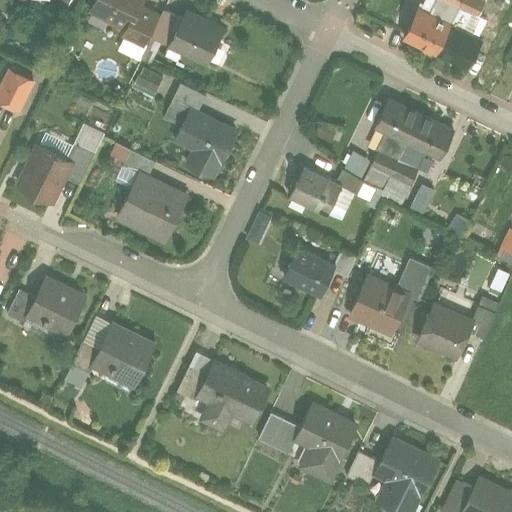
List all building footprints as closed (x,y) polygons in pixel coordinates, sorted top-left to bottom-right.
[(48,0),(32,0),(32,2),(45,8),(48,0)] [(146,0),(95,0),(89,14),(124,32),(121,36),(145,49),(158,24),(139,14),(146,0)] [(460,7),(445,0),(439,0),(433,14),(453,23),(460,7)] [(445,0),(460,7),(473,13),(479,16),(486,0),(445,0)] [(473,13),(460,7),(453,23),(466,29),(473,13)] [(228,28),(189,8),(168,48),(207,68),(228,28)] [(433,14),(419,8),(405,38),(471,69),(485,38),(466,29),(453,23),(433,14)] [(38,79),(10,65),(0,85),(0,101),(22,112),(38,79)] [(142,75),(160,84),(164,77),(145,68),(142,75)] [(142,75),(140,75),(135,86),(155,96),(160,84),(142,75)] [(183,123),(192,105),(200,109),(207,95),(181,82),(165,114),(183,123)] [(390,98),(376,127),(378,128),(387,132),(408,143),(440,158),(454,130),(390,98)] [(200,109),(192,105),(183,123),(174,141),(192,150),(185,163),(216,178),(241,129),(200,109)] [(98,122),(90,118),(87,125),(95,129),(98,122)] [(378,149),(387,132),(378,128),(368,146),(377,151),(378,149)] [(408,143),(387,132),(378,149),(400,160),(408,143)] [(74,159),(36,141),(16,185),(53,202),(74,159)] [(111,153),(125,159),(131,147),(117,141),(111,153)] [(131,147),(125,159),(141,167),(152,172),(157,160),(131,147)] [(364,174),(371,160),(356,152),(349,166),(364,174)] [(377,158),(372,166),(392,176),(396,178),(395,180),(411,188),(417,178),(377,158)] [(132,187),(141,167),(125,159),(116,180),(132,187)] [(306,164),(291,195),(329,214),(333,204),(341,190),(344,183),(306,164)] [(392,176),(372,166),(366,179),(385,189),(392,176)] [(167,242),(191,190),(152,172),(141,167),(132,187),(117,219),(167,242)] [(409,190),(393,181),(386,194),(402,203),(409,190)] [(384,192),(364,182),(360,189),(381,199),(384,192)] [(437,192),(422,185),(408,214),(422,221),(437,192)] [(354,196),(341,190),(333,204),(347,211),(354,196)] [(249,238),(261,243),(272,216),(259,211),(249,238)] [(339,261),(336,267),(349,273),(359,250),(347,244),(339,261)] [(301,245),(286,278),(323,295),(336,267),(339,261),(301,245)] [(411,256),(398,284),(422,295),(435,267),(411,256)] [(370,270),(349,313),(393,335),(414,292),(398,284),(370,270)] [(87,294),(49,276),(38,300),(29,319),(68,336),(87,294)] [(29,319),(38,300),(21,292),(9,317),(26,325),(29,319)] [(490,327),(497,312),(483,305),(476,321),(490,327)] [(432,307),(417,341),(458,360),(474,326),(432,307)] [(159,341),(115,320),(94,365),(138,386),(159,341)] [(180,387),(196,394),(216,355),(201,347),(180,387)] [(273,384),(216,355),(196,394),(208,401),(199,418),(225,432),(234,414),(253,424),(273,384)] [(361,423),(316,400),(303,426),(297,439),(309,445),(299,464),(332,481),(361,423)] [(289,454),(297,439),(303,426),(274,411),(260,440),(289,454)] [(417,511),(443,457),(393,434),(381,459),(374,475),(385,480),(376,500),(401,511),(417,511)] [(374,475),(381,459),(359,449),(348,474),(370,484),(374,475)] [(511,511),(511,488),(480,473),(474,485),(461,511),(511,511)] [(461,511),(474,485),(458,477),(441,511),(442,511),(461,511)]
